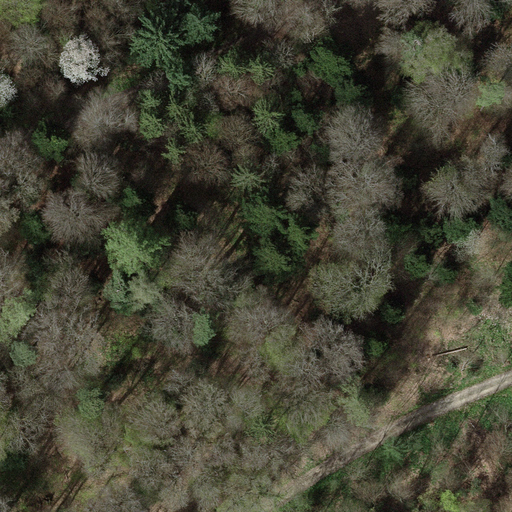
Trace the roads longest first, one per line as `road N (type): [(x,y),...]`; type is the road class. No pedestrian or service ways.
road 1 (track): [(0,144),(155,86),(332,0)]
road 2 (track): [(266,511),(418,416),(511,383)]
